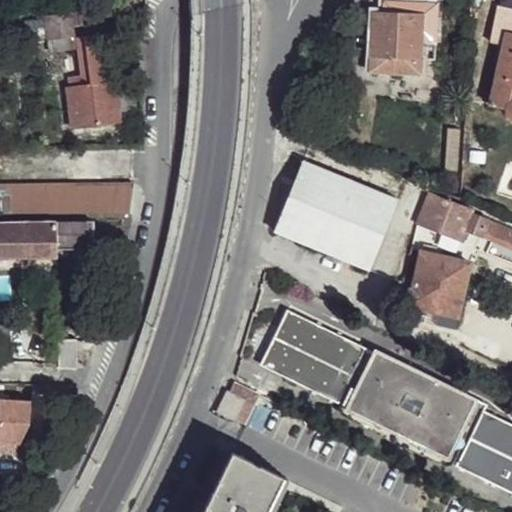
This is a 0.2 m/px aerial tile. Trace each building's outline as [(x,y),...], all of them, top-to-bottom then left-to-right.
[(423,13),(424,1),(401,0),(386,0),(387,11),(423,13)] [(437,30),(439,2),(424,1),(423,13),(423,30),(437,30)] [(101,8),(71,12),(74,33),(75,39),(80,39),(104,35),(104,33),(101,8)] [(423,30),(423,13),(387,11),(375,10),(373,71),(421,74),(423,30)] [(71,12),(46,15),(46,17),(49,36),(50,37),(74,33),(71,12)] [(46,17),(27,20),(30,39),(49,36),(46,17)] [(121,111),(118,81),(121,81),(115,31),(104,33),(104,35),(80,39),(84,74),(70,75),(71,86),(70,87),(73,117),(121,111)] [(511,32),(502,31),(485,104),(505,108),(506,113),(510,117),(511,117),(511,32)] [(74,33),(50,37),(51,50),(77,46),(75,39),(74,33)] [(121,81),(118,81),(121,111),(139,109),(135,79),(121,81)] [(369,268),(397,198),(305,161),(278,232),(369,268)] [(129,184),(0,184),(0,213),(55,214),(95,214),(124,214),(129,184)] [(483,232),(488,218),(473,212),(475,208),(431,193),(421,222),(464,237),(468,228),(483,232)] [(511,242),(511,226),(494,220),(489,234),(511,242)] [(24,222),(0,222),(0,258),(58,255),(58,245),(57,222),(24,222)] [(95,223),(57,222),(58,245),(95,245),(95,223)] [(511,259),(511,242),(489,234),(484,248),(511,259)] [(458,317),(470,261),(421,251),(409,305),(428,310),(458,317)] [(456,328),(458,317),(428,310),(427,321),(456,328)] [(350,408),(375,356),(364,351),(288,312),(260,367),(336,405),(339,402),(350,408)] [(77,340),(59,340),(59,367),(78,368),(77,340)] [(349,411),(449,460),(448,463),(457,467),(485,413),(486,406),(477,402),(377,354),(375,356),(350,408),(349,411)] [(22,399),(0,398),(0,430),(19,432),(22,399)] [(250,427),(260,408),(244,399),(236,420),(250,427)] [(511,494),(511,426),(485,413),(457,467),(511,494)] [(282,511),(297,485),(248,458),(218,511),(282,511)]
